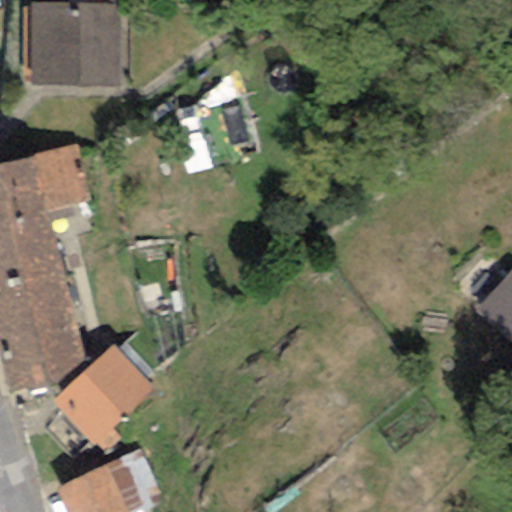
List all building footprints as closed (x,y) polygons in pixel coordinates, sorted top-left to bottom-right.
[(119,87),(120,4),(31,2),(31,8),(21,8),(21,82),(31,82),(30,86),(119,87)] [(0,252),(52,240),(45,211),(88,201),(75,146),(32,155),(33,158),(0,166),(0,252)] [(52,240),(0,252),(0,359),(10,395),(68,386),(83,370),(52,240)] [(511,272),(467,316),(511,362),(511,272)] [(51,401),(104,454),(119,440),(111,431),(152,389),(113,345),(83,370),(68,386),(51,401)] [(136,454),(55,491),(64,511),(129,511),(157,500),(136,454)]
